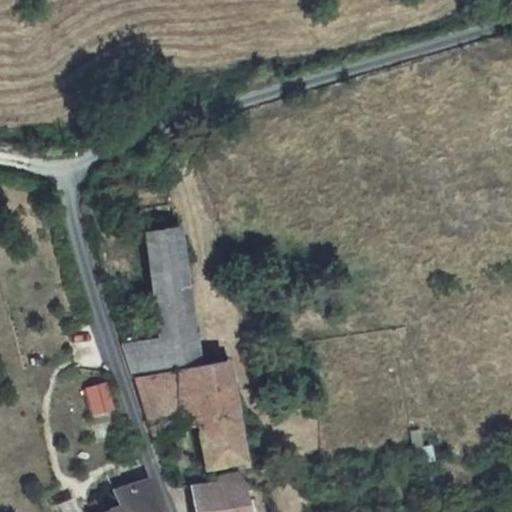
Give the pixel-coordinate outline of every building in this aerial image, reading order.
[(118,343),(131,378),(211,363),(210,355),(187,360),(167,230),(133,236),(155,338),(118,343)] [(211,363),(131,378),(152,439),(188,430),(197,462),(233,454),(211,363)] [(82,388),(91,412),(108,406),(100,381),(82,388)] [(236,511),(234,503),(225,475),(207,479),(207,486),(184,489),(185,511),(236,511)] [(110,508),(98,511),(156,511),(145,478),(104,493),(110,508)]
